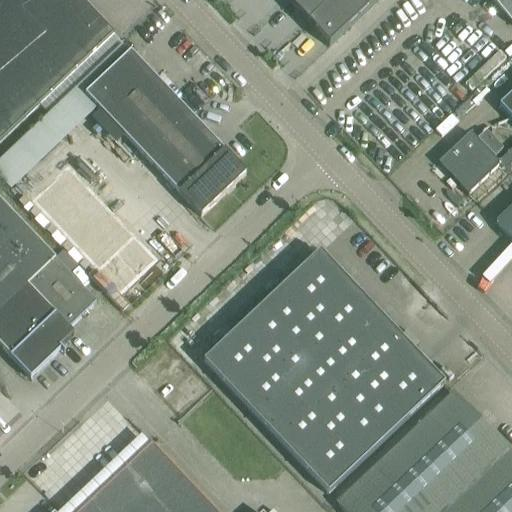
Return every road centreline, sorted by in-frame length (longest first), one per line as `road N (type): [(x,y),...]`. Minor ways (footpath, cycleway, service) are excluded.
road 1 (unclassified): [(0,472),(328,154)]
road 2 (unclassified): [(511,349),(328,154)]
road 3 (unclassified): [(328,154),(184,0)]
road 4 (unknown): [(108,368),(251,511)]
